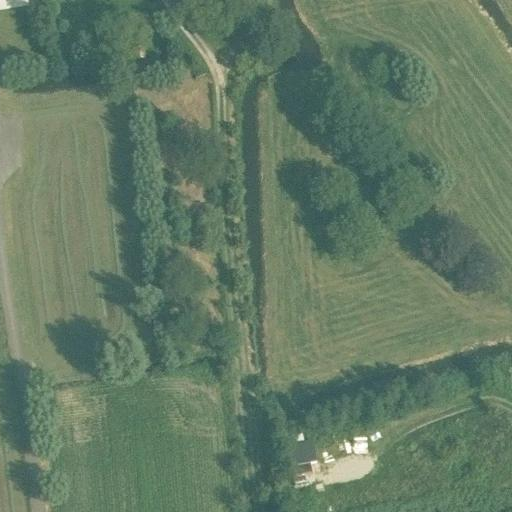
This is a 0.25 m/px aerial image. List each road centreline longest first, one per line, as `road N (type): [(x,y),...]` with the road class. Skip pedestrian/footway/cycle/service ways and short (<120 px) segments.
road 1 (track): [(253,511),(217,64),(168,15),(164,0)]
road 2 (track): [(31,511),(0,228)]
